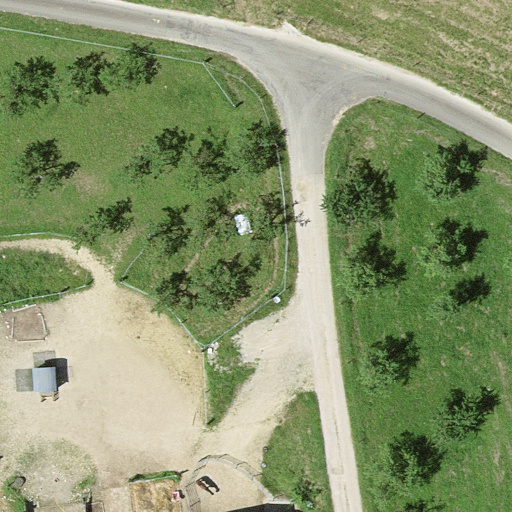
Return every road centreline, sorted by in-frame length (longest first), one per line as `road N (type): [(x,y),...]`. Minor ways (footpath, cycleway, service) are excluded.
road 1 (track): [(3,0),(89,7),(415,84),(511,144)]
road 2 (track): [(299,55),(298,185),(342,511)]
